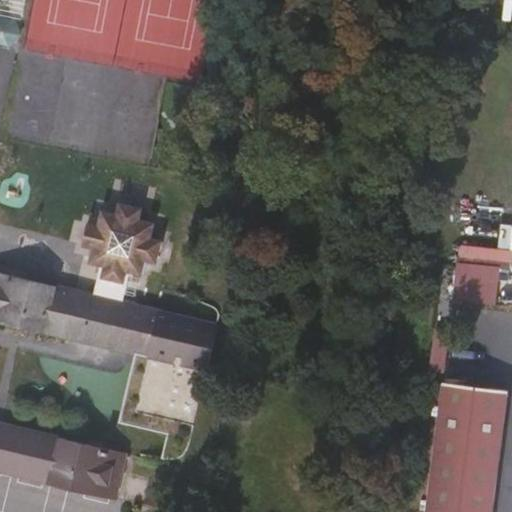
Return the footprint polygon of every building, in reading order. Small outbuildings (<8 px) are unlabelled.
[(19,32),(16,21),(13,16),(0,13),(0,41),(8,43),(19,32)] [(148,355),(159,312),(124,304),(131,272),(142,275),(146,260),(158,262),(162,241),(151,239),(154,223),(140,219),(142,209),(119,203),(117,213),(102,210),(99,225),(88,223),(83,243),(94,247),(90,263),(101,265),(94,295),(0,272),(0,319),(135,352),(148,355)] [(148,355),(135,352),(119,423),(167,433),(161,460),(175,458),(185,451),(194,424),(215,323),(159,312),(148,355)] [(491,511),(493,498),(509,393),(445,384),(425,511),(491,511)] [(123,455),(0,423),(0,468),(113,497),(123,455)]
